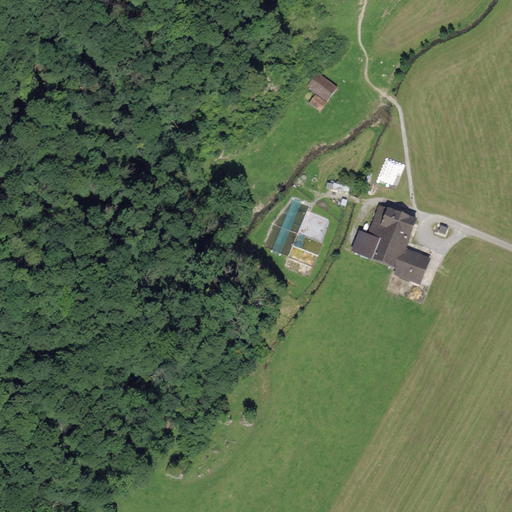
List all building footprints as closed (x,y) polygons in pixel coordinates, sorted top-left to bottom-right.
[(339,89),(321,75),(310,89),(314,92),(307,102),(320,113),(339,89)] [(376,187),(388,191),(397,164),(384,160),(376,187)] [(359,233),(351,253),(396,270),(393,276),(420,286),(430,261),(405,251),(416,221),(388,210),(381,229),(372,225),(368,236),(359,233)] [(449,228),(438,224),(434,234),(446,238),(449,228)] [(295,241),(287,262),(312,271),(323,240),(315,237),(311,247),(295,241)]
